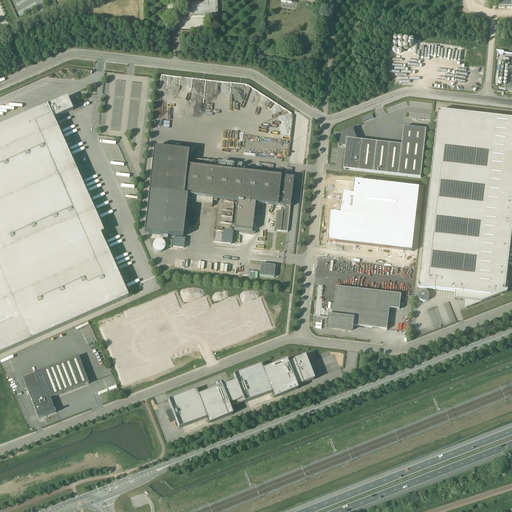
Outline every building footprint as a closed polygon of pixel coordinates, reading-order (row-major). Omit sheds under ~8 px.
[(205,0),(206,5),(190,5),(190,15),(216,15),(215,0),(205,0)] [(434,65),(432,82),(474,87),(476,70),(434,65)] [(0,354),(128,298),(124,289),(123,286),(122,285),(121,282),(120,281),(119,278),(119,276),(117,273),(117,272),(115,269),(115,267),(113,264),(113,263),(111,260),(111,259),(109,256),(109,254),(107,251),(107,250),(106,247),(105,246),(104,242),(100,235),(103,233),(100,225),(98,222),(98,220),(96,217),(96,216),(94,213),(94,212),(92,208),(92,207),(91,204),(90,203),(89,200),(88,198),(87,195),(86,194),(85,191),(84,190),(83,186),(82,185),(81,182),(80,181),(79,178),(72,161),(70,158),(70,157),(68,154),(68,153),(66,150),(66,148),(64,145),(64,144),(63,141),(62,140),(61,136),(60,135),(59,132),(58,131),(57,128),(56,126),(55,123),(53,120),(73,111),(68,101),(68,99),(67,97),(65,98),(0,127),(0,354)] [(511,233),(511,119),(439,111),(419,288),(456,292),(455,299),(467,301),(467,308),(508,292),(509,284),(506,284),(511,233)] [(346,146),(344,170),(345,170),(348,171),(349,170),(421,178),(423,160),(426,135),(426,130),(404,127),(402,146),(356,140),(352,129),(353,129),(353,128),(342,132),(341,133),(341,134),(340,135),(339,146),(340,146),(340,145),(346,146)] [(149,191),(144,233),(182,237),(187,196),(213,199),(212,201),(216,202),(217,199),(237,201),(234,229),(252,231),(255,204),(255,206),(259,206),(260,204),(277,206),(280,206),(280,212),(276,212),(274,231),(287,232),(291,203),(293,178),(291,177),(292,169),(287,168),(286,177),(217,169),(187,166),(189,152),(154,148),(149,191)] [(343,194),(341,215),(416,223),(420,189),(355,181),(353,195),(343,194)] [(331,213),(328,242),(413,252),(416,223),(341,215),(331,213)] [(263,248),(266,227),(259,226),(256,247),(263,248)] [(165,251),(165,249),(166,247),(165,245),(164,243),(162,242),(160,241),(158,241),(156,242),(155,243),(154,245),(153,247),(153,249),(154,251),(156,253),(158,254),(160,254),(162,253),(163,252),(165,251)] [(276,276),(277,267),(261,265),(260,275),(259,275),(259,276),(274,278),(274,277),(273,277),(273,276),(276,276)] [(401,295),(337,287),(333,318),(331,317),(330,329),(351,331),(352,326),(387,330),(390,309),(400,310),(401,295)] [(102,320),(99,327),(122,387),(175,366),(171,356),(175,357),(176,354),(179,356),(181,352),(184,354),(186,350),(189,352),(190,349),(201,344),(205,354),(274,327),(262,297),(240,306),(237,296),(211,306),(207,297),(181,307),(176,292),(102,320)] [(196,390),(168,401),(179,429),(207,418),(209,423),(208,423),(208,424),(232,415),(230,409),(272,393),(274,398),(274,399),(298,389),(297,387),(314,380),(305,356),(287,363),(286,360),(263,369),(261,365),(262,365),(262,364),(233,376),(235,381),(198,396),(196,390)] [(89,384),(78,357),(22,378),(38,420),(56,413),(50,399),(89,384)]
